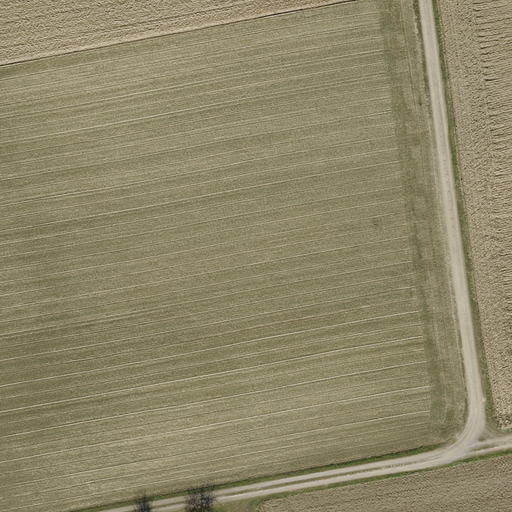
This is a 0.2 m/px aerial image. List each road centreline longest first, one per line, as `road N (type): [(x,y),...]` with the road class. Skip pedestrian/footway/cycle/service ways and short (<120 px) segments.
road 1 (track): [(478,447),(483,411),(430,0)]
road 2 (track): [(179,511),(511,440)]
